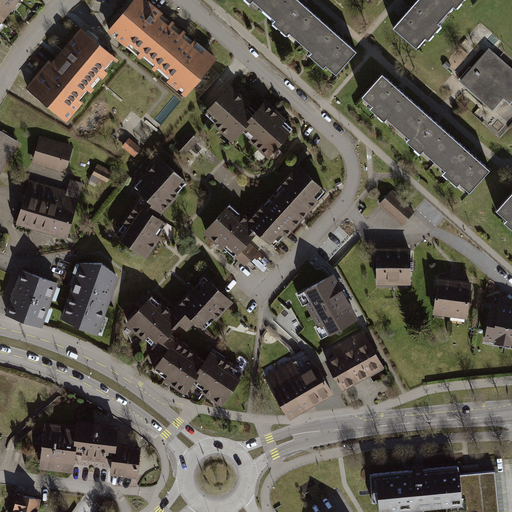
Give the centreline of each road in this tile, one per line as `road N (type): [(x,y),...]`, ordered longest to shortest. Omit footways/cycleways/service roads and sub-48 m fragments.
road 1 (residential): [(183,0),(339,138),(352,161),(345,200),(259,292)]
road 2 (secondary): [(206,446),(107,368),(0,328)]
road 3 (secondary): [(0,351),(65,374),(137,415),(186,465)]
road 4 (tertiary): [(511,414),(306,433)]
road 5 (unknown): [(259,292),(183,231),(172,248),(176,263),(153,289)]
road 6 (residential): [(0,478),(138,492)]
